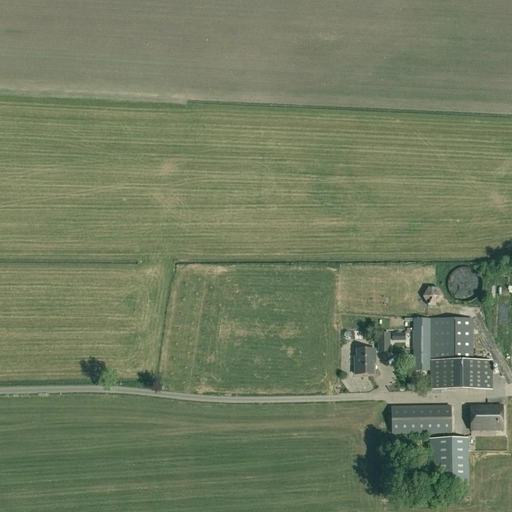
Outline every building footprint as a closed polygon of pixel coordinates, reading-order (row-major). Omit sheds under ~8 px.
[(440,284),(421,294),(427,306),(446,297),(440,284)] [(471,318),(430,318),(430,388),(492,388),(492,361),(472,361),(471,318)] [(413,361),(413,370),(429,370),(429,319),(413,319),(413,355),(413,361)] [(502,339),(510,338),(510,322),(501,323),(502,339)] [(378,352),(388,352),(388,334),(378,334),(378,352)] [(375,350),(356,350),(356,358),(354,358),(354,375),(373,374),(373,364),(375,364),(375,350)] [(392,434),(451,433),(451,406),(391,407),(392,434)] [(470,431),(502,430),(502,406),(470,407),(470,431)] [(468,486),(467,438),(434,438),(434,487),(468,486)]
